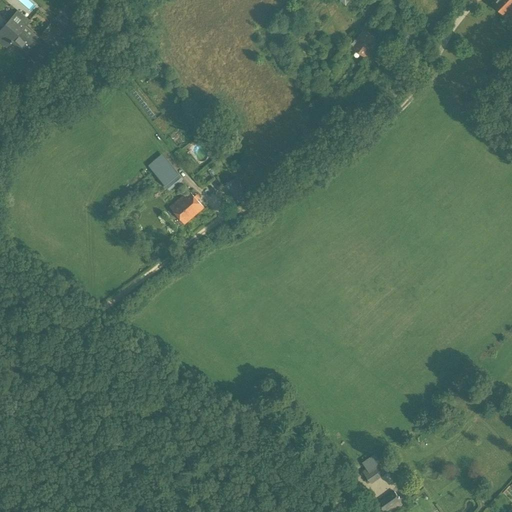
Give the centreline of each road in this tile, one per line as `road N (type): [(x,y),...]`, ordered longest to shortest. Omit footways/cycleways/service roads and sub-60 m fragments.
road 1 (track): [(82,330),(210,225),(366,138),(415,88),(476,0)]
road 2 (track): [(346,511),(0,273)]
